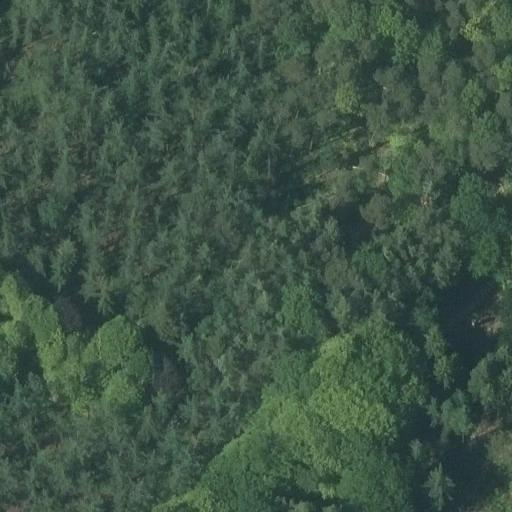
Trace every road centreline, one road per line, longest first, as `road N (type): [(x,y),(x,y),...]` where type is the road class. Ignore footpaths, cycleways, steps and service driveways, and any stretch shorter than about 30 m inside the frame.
road 1 (track): [(511,258),(260,511)]
road 2 (track): [(0,322),(78,324),(148,345),(200,387),(317,455)]
